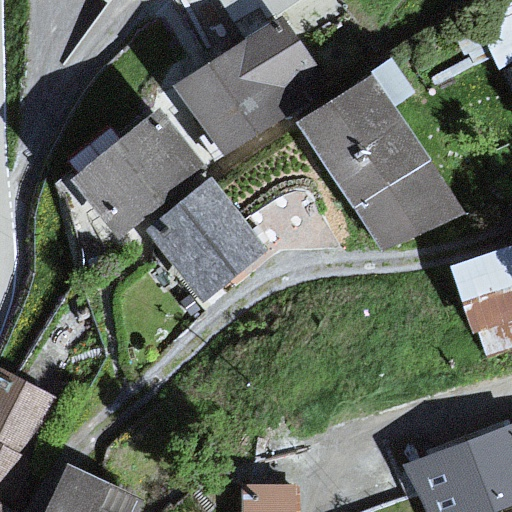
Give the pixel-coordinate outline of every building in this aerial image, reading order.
[(216,0),(245,49),(319,0),(216,0)] [(245,49),(172,95),(222,166),(338,103),(283,25),(245,49)] [(338,103),(295,131),(387,257),(467,216),(368,84),(338,103)] [(156,118),(70,189),(114,246),(207,178),(156,118)] [(203,186),(150,230),(207,308),(267,253),(203,186)] [(511,251),(444,274),(483,359),(511,352),(511,251)] [(0,503),(12,509),(24,461),(53,400),(0,379),(0,503)] [(511,432),(417,467),(435,511),(506,511),(511,510),(511,432)] [(141,511),(146,506),(63,469),(44,511),(141,511)] [(296,511),(294,488),(240,488),(242,511),(296,511)]
